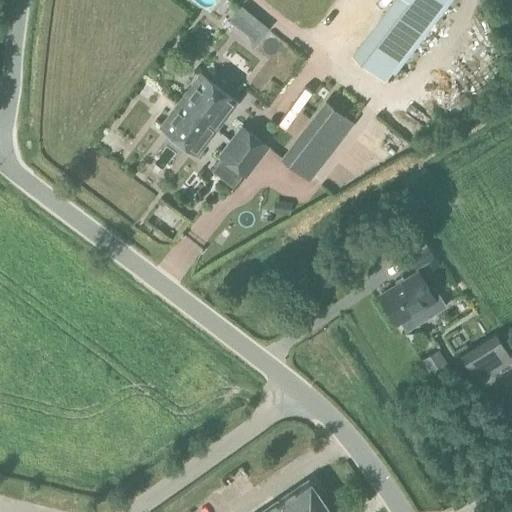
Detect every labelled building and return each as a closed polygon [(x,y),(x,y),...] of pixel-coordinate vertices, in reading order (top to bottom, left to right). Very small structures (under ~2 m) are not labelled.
[(391,0),(351,55),(384,78),(440,0),(391,0)] [(201,75),(161,126),(197,153),(236,102),(201,75)] [(436,99),(450,103),(455,80),(442,77),(436,99)] [(132,91),(144,99),(152,88),(140,80),(132,91)] [(326,103),(283,159),(309,178),(352,122),(326,103)] [(242,127),(220,156),(246,175),(268,146),(242,127)] [(426,244),(407,256),(415,269),(435,257),(426,244)] [(397,323),(400,321),(406,330),(431,315),(425,306),(435,300),(419,272),(380,295),(397,323)] [(478,384),(511,363),(511,356),(498,334),(461,357),(478,384)] [(330,511),(309,480),(261,511),(330,511)]
